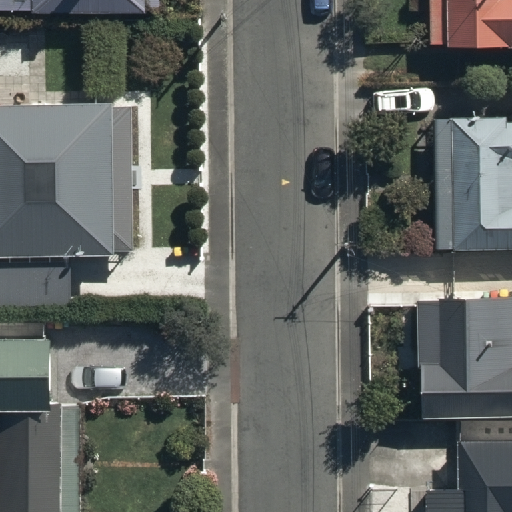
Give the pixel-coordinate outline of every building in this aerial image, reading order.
[(511,0),(425,0),(425,46),(511,46),(511,0)] [(0,248),(134,249),(134,96),(0,95),(0,248)] [(511,112),(436,112),(436,243),(511,242),(511,112)] [(511,297),(416,299),(417,365),(420,365),(421,415),(511,414),(511,297)] [(0,511),(61,511),(61,326),(0,326),(0,511)] [(511,511),(511,441),(394,442),(394,495),(429,495),(428,511),(511,511)]
